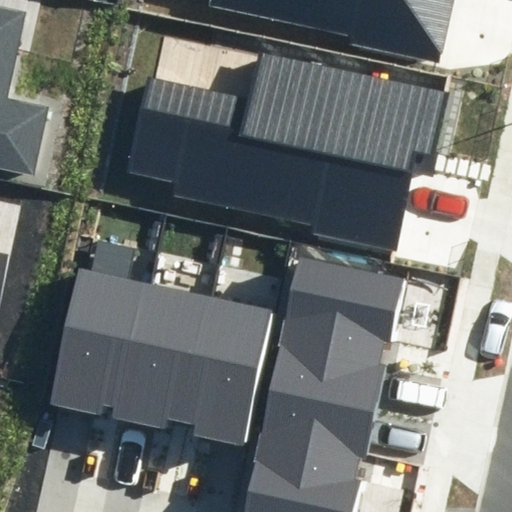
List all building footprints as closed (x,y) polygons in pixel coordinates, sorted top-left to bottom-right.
[(351,36),(349,44),(438,63),(452,0),(209,0),(209,5),(351,36)] [(0,167),(33,174),(48,108),(5,99),(24,14),(0,9),(0,167)] [(432,154),(446,86),(258,48),(248,98),(150,78),(131,172),(179,182),(175,198),(314,226),(312,235),(394,251),(414,150),(432,154)] [(126,281),(133,250),(98,242),(92,271),(79,269),(50,406),(102,417),(104,407),(115,408),(145,285),(126,281)] [(0,300),(10,254),(0,251),(0,300)] [(393,343),(406,279),(296,257),(270,384),(377,406),(385,366),(379,365),(384,341),(393,343)] [(212,298),(145,285),(115,408),(113,419),(168,429),(169,420),(188,424),(212,298)] [(274,313),(212,298),(188,424),(195,425),(193,436),(247,446),(274,313)] [(355,511),(377,406),(270,384),(244,511),(355,511)]
